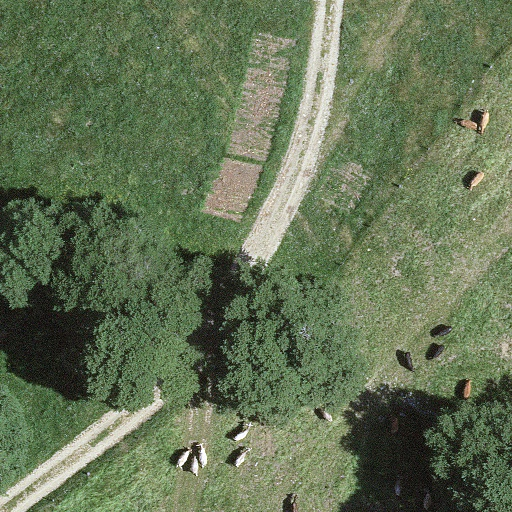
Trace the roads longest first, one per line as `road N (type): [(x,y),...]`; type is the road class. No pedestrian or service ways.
road 1 (track): [(332,0),(322,116),(270,254),(184,378),(8,511)]
road 2 (track): [(184,378),(179,511)]
